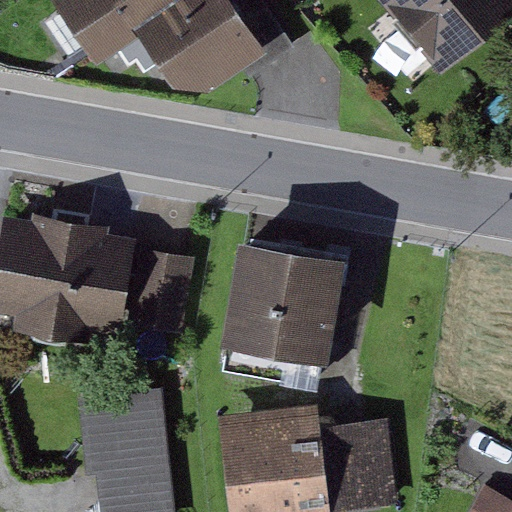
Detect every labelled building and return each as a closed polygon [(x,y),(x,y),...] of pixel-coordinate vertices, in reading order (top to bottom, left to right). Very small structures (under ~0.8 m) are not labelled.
[(195,0),(64,0),(59,4),(100,64),(142,36),(195,0)] [(274,52),(235,0),(195,0),(142,36),(175,88),(213,96),(274,52)] [(511,27),(511,0),(394,0),(453,74),(511,27)] [(172,238),(23,209),(3,310),(152,339),(172,238)] [(348,255),(248,237),(229,340),(329,358),(348,255)] [(177,511),(171,392),(92,397),(98,511),(177,511)] [(387,413),(228,428),(235,511),(383,511),(396,511),(387,413)]
